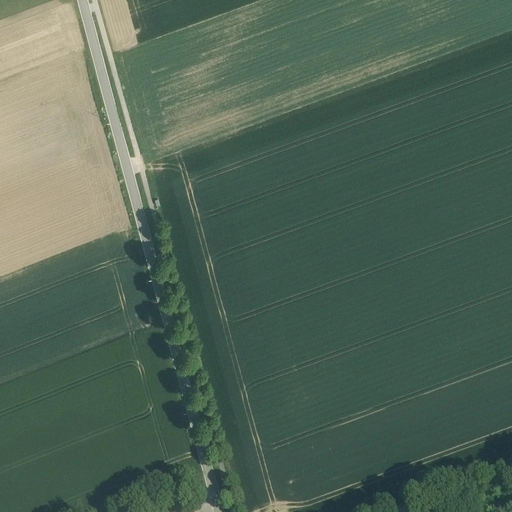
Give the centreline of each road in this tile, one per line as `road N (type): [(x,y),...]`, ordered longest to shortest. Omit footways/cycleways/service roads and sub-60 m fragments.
road 1 (tertiary): [(82,0),(220,511)]
road 2 (unclassified): [(511,469),(382,511)]
